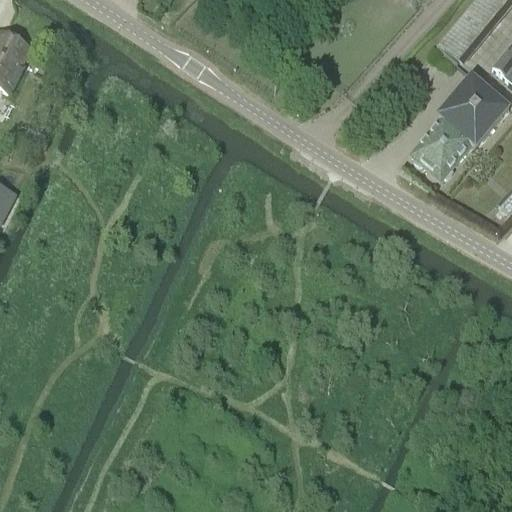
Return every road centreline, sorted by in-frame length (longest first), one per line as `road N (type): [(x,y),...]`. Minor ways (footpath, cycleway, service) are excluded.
road 1 (unclassified): [(83,0),(274,128),(511,267)]
road 2 (unknown): [(305,147),(445,0)]
